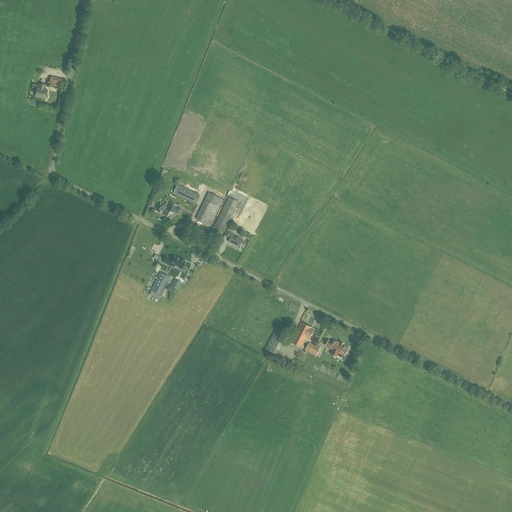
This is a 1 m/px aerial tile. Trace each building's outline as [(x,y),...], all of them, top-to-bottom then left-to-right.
[(63,79),(51,77),(50,84),(61,87),(63,79)] [(39,84),(39,85),(33,84),(32,88),(33,89),(33,92),(36,92),(36,96),(46,98),(47,98),(48,98),(48,96),(48,95),(47,95),(48,90),(45,90),(46,85),(39,84)] [(199,195),(178,184),(173,194),(195,204),(199,195)] [(209,192),(205,200),(196,218),(211,226),(224,200),(209,192)] [(239,202),(229,197),(214,227),(224,232),(239,202)] [(161,203),(157,211),(167,216),(169,211),(172,213),(173,211),(179,214),(181,209),(175,207),(176,206),(170,203),(168,207),(161,203)] [(239,247),(243,240),(232,234),(233,233),(229,231),(226,236),(230,238),(228,242),(239,247)] [(185,261),(180,258),(180,259),(174,256),(173,258),(171,257),(170,258),(166,256),(163,262),(173,267),(174,267),(177,268),(178,267),(182,269),(185,262),(185,261)] [(159,298),(160,295),(161,296),(171,277),(160,272),(151,291),(150,293),(159,298)] [(181,283),(174,279),(171,286),(178,290),(181,283)] [(301,323),(291,342),(301,347),(306,337),(309,338),(313,330),(311,328),(301,323)] [(284,344),(279,342),(284,333),(276,328),(266,349),(278,355),(284,344)] [(333,343),(328,340),(326,345),(333,349),(331,354),(333,355),(336,357),(338,352),(344,355),(348,347),(343,345),(344,344),(340,342),(339,343),(335,340),(333,343)] [(305,350),(307,351),(316,356),(320,348),(309,342),(305,350)] [(243,350),(234,367),(243,372),(252,355),(243,350)]
